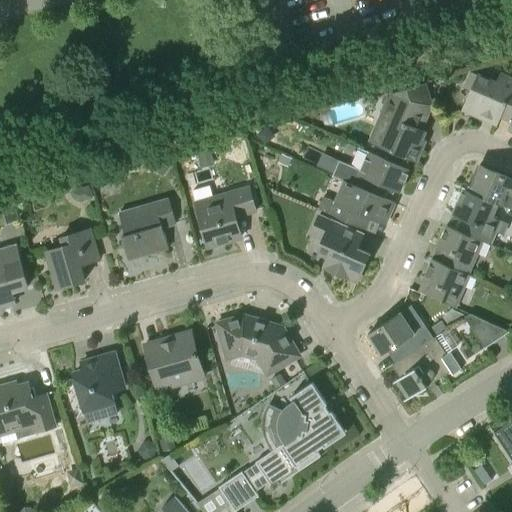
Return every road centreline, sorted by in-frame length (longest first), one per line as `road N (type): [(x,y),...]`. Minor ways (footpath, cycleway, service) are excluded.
road 1 (residential): [(0,338),(261,274),(291,285),(329,329)]
road 2 (residential): [(329,329),(381,292),(446,152),(472,141),(511,155)]
road 3 (residential): [(406,445),(329,329)]
road 4 (residential): [(406,445),(511,379)]
